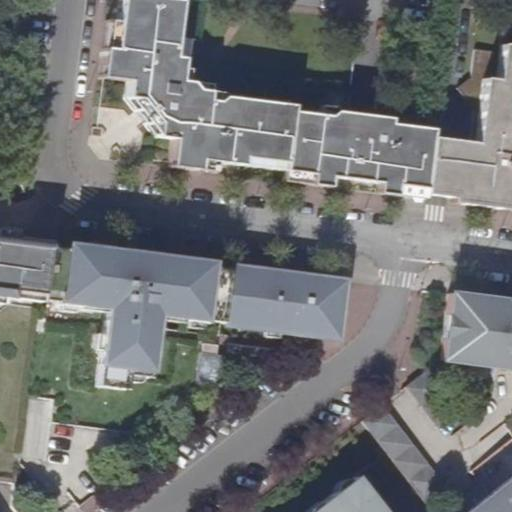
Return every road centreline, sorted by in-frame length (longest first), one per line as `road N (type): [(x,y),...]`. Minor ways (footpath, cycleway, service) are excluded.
road 1 (residential): [(72,0),(53,169),(76,201),(401,245)]
road 2 (residential): [(160,511),(374,345),(390,318),(401,245)]
